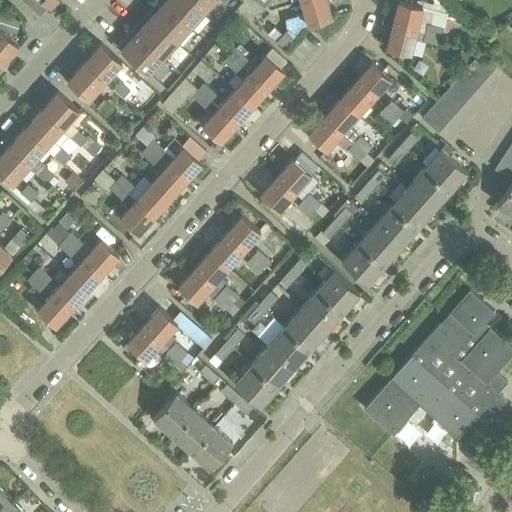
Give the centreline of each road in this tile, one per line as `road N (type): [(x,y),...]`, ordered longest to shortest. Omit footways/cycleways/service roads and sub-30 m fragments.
road 1 (residential): [(0,424),(362,36),(364,0)]
road 2 (residential): [(511,251),(471,220),(213,511)]
road 3 (residential): [(0,101),(91,0)]
